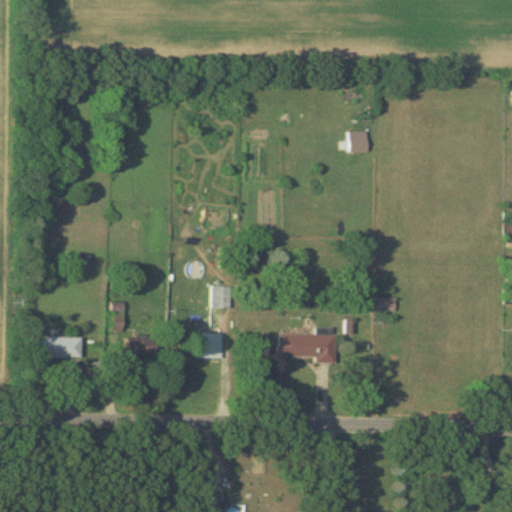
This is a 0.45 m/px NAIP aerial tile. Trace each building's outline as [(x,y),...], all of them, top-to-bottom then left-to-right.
[(365,151),(365,132),(349,132),(349,151),(365,151)] [(210,307),(229,307),(229,286),(210,286),(210,307)] [(394,310),(394,298),(376,298),(376,310),(394,310)] [(313,356),(313,361),(332,361),(332,328),(314,328),(314,334),(277,334),(277,356),(313,356)] [(222,333),(195,333),(195,358),(222,358),(222,333)] [(125,355),(154,355),(154,336),(125,336),(125,355)] [(38,357),(78,357),(78,337),(38,337),(38,357)]
